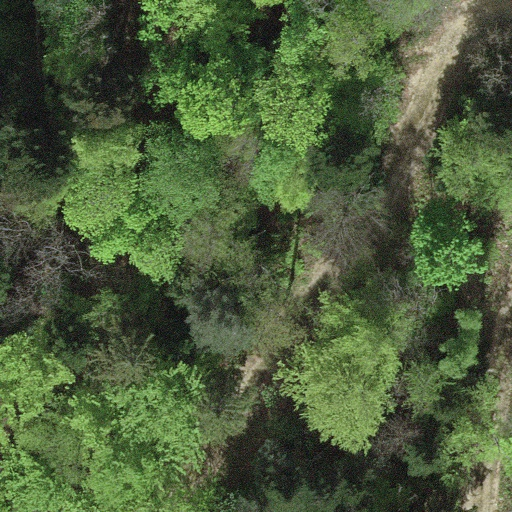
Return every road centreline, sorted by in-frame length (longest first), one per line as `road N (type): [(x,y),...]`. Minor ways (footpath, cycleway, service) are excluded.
road 1 (track): [(511,7),(493,7),(472,22),(452,51),(327,287),(202,454),(178,511)]
road 2 (track): [(478,511),(511,341)]
